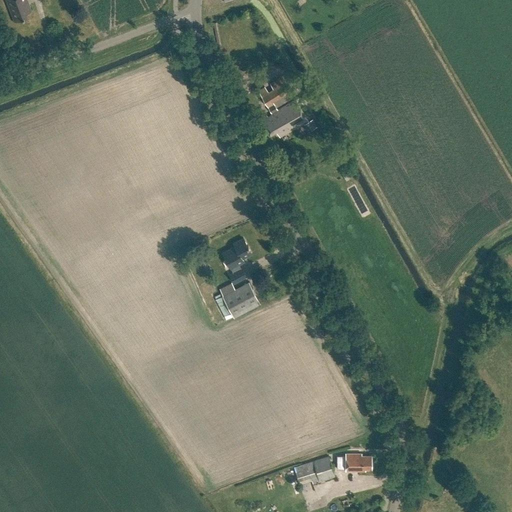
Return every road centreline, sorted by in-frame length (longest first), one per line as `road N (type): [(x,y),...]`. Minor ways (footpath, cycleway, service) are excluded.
road 1 (tertiary): [(394,511),(401,430),(210,70),(195,14)]
road 2 (unclassified): [(0,84),(195,14)]
